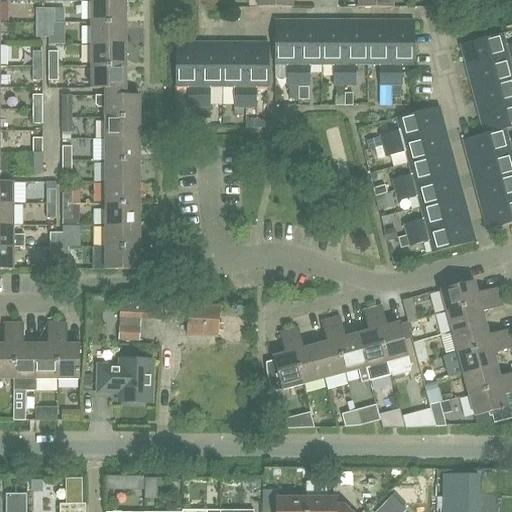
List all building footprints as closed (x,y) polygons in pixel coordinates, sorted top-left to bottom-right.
[(292,8),(291,0),(257,0),(258,8),(292,8)] [(393,8),(392,0),(358,0),(358,8),(393,8)] [(434,0),(435,8),(447,8),(446,0),(434,0)] [(125,24),(125,2),(90,2),(91,24),(125,24)] [(36,23),(46,23),(45,9),(36,9),(36,23)] [(45,9),(46,23),(55,24),(55,9),(45,9)] [(298,86),(298,22),(274,22),(274,44),(274,65),(287,65),(287,85),(289,85),(297,85),(298,86)] [(321,65),(321,22),(298,22),(298,86),(307,85),(309,86),(309,65),(321,65)] [(344,85),(344,22),(321,22),(321,65),(333,65),(333,85),(334,85),(334,97),(343,97),(343,85),(344,85)] [(367,65),(367,22),(344,22),(344,85),(355,85),(355,65),(367,65)] [(390,86),(391,22),(367,22),(367,65),(380,65),(380,86),(390,86)] [(414,34),(414,22),(391,22),(390,86),(401,86),(401,65),(414,65),(414,34)] [(46,23),(36,23),(36,38),(46,38),(46,23)] [(55,24),(46,23),(46,38),(55,38),(55,24)] [(125,45),(125,24),(91,24),(91,46),(125,45)] [(467,69),(511,56),(511,45),(505,47),(502,34),(461,46),(467,69)] [(199,107),(199,44),(175,44),(175,87),(188,87),(188,107),(199,107)] [(222,87),(222,44),(199,44),(199,107),(210,107),(210,87),(222,87)] [(245,107),(245,44),(222,44),(222,87),(234,87),(234,107),(245,107)] [(269,87),(269,44),(245,44),(245,107),(256,107),(256,87),(269,87)] [(126,67),(125,45),(91,46),(91,67),(126,67)] [(48,68),(58,68),(58,52),(48,53),(48,68)] [(32,67),(42,67),(42,53),(32,53),(32,67)] [(511,80),(511,72),(511,68),(511,67),(511,56),(467,69),(473,91),(511,80)] [(42,67),(32,67),(32,82),(42,82),(42,67)] [(126,89),(126,67),(91,67),(91,90),(126,89)] [(58,82),(58,68),(48,68),(48,82),(58,82)] [(478,113),(511,104),(511,80),(473,91),(478,113)] [(289,85),(289,98),(297,98),(297,85),(289,85)] [(298,86),(298,100),(307,100),(307,85),(298,86)] [(32,110),(42,110),(42,96),(32,96),(32,110)] [(139,119),(139,97),(95,97),(95,105),(98,107),(105,107),(105,119),(139,119)] [(62,104),(62,119),(72,119),(72,104),(62,104)] [(511,128),(511,104),(478,113),(484,134),(484,135),(504,130),(505,130),(511,128)] [(438,110),(438,108),(402,117),(396,119),(400,131),(380,136),(383,147),(444,130),(438,110)] [(42,110),(32,110),(32,125),(42,125),(42,110)] [(72,119),(62,119),(62,133),(72,133),(72,119)] [(139,141),(139,119),(105,119),(105,141),(139,141)] [(450,152),(444,130),(383,147),(386,157),(405,152),(408,164),(450,152)] [(511,140),(508,142),(505,130),(504,130),(484,135),(484,134),(463,140),(469,163),(511,151),(511,140)] [(380,145),(378,138),(366,141),(368,148),(380,145)] [(32,153),(42,153),(42,139),(32,139),(32,153)] [(139,162),(139,141),(105,141),(105,162),(139,162)] [(62,162),(72,162),(72,147),(62,147),(62,162)] [(386,157),(383,147),(374,149),(377,160),(386,157)] [(511,175),(511,151),(469,163),(475,185),(511,175)] [(395,191),(456,174),(450,152),(408,164),(411,175),(392,180),(395,191)] [(42,168),(42,153),(32,153),(32,168),(42,168)] [(72,176),(72,162),(62,162),(62,176),(72,176)] [(139,184),(139,162),(105,162),(105,184),(139,184)] [(462,197),(456,174),(395,191),(398,202),(417,196),(420,208),(462,197)] [(511,199),(511,175),(475,185),(481,207),(511,199)] [(0,204),(13,205),(13,183),(0,182),(0,204)] [(139,205),(139,184),(105,184),(105,205),(139,205)] [(386,193),(385,186),(374,189),(376,196),(386,193)] [(46,191),(46,205),(55,205),(55,191),(46,191)] [(62,191),(62,205),(72,205),(72,191),(62,191)] [(468,219),(462,197),(420,208),(423,220),(404,225),(407,236),(468,219)] [(511,223),(511,199),(481,207),(487,230),(509,225),(511,223)] [(0,226),(13,226),(13,205),(0,204),(0,226)] [(55,205),(46,205),(46,220),(55,220),(55,205)] [(72,205),(62,205),(62,220),(72,220),(72,205)] [(139,227),(139,205),(105,205),(105,227),(139,227)] [(474,242),(468,219),(407,236),(407,237),(410,247),(429,241),(433,253),(474,242)] [(24,235),(13,235),(13,226),(0,226),(0,248),(13,248),(13,247),(24,247),(24,235)] [(139,248),(139,227),(105,227),(105,248),(139,248)] [(396,240),(399,239),(397,229),(384,232),(387,242),(396,240)] [(49,248),(59,248),(59,234),(50,233),(49,248)] [(59,234),(59,248),(68,248),(69,234),(59,234)] [(407,237),(399,239),(396,240),(399,249),(410,247),(407,237)] [(0,270),(13,270),(13,248),(0,248),(0,270)] [(68,248),(59,248),(49,248),(49,263),(68,263),(68,248)] [(139,271),(139,248),(105,248),(105,271),(139,271)] [(499,298),(497,288),(476,294),(473,282),(440,291),(446,312),(499,298)] [(485,324),(482,313),(502,307),(499,298),(446,312),(451,333),(485,324)] [(217,337),(219,308),(188,306),(188,307),(121,302),(120,318),(140,319),(187,322),(187,335),(217,337)] [(410,366),(399,323),(387,327),(381,307),(372,309),(386,363),(389,372),(391,372),(410,366)] [(386,363),(372,309),(362,312),(366,325),(359,327),(361,333),(356,335),(365,368),(367,368),(371,381),(392,375),(391,372),(389,372),(386,363)] [(138,340),(139,328),(140,319),(120,318),(118,339),(138,340)] [(365,368),(356,335),(345,338),(340,318),(330,320),(344,374),(359,370),(362,383),(371,381),(367,368),(365,368)] [(344,374),(330,320),(321,323),(326,343),(315,346),(323,379),(344,374)] [(14,379),(14,324),(4,324),(4,345),(0,344),(0,379),(13,379),(14,379)] [(35,379),(35,345),(23,345),(23,324),(14,324),(14,379),(13,379),(13,391),(36,391),(36,379),(35,379)] [(57,379),(57,324),(47,324),(47,345),(35,345),(35,379),(36,379),(57,379)] [(79,379),(79,345),(67,345),(67,324),(57,324),(57,379),(79,379)] [(457,354),(510,339),(508,330),(488,336),(485,324),(451,333),(457,354)] [(323,379),(315,346),(303,349),(298,329),(289,331),(288,332),(303,385),(323,379)] [(281,391),(303,385),(288,332),(279,334),(285,354),(272,357),(273,361),(265,363),(266,372),(271,393),(281,391)] [(428,341),(431,351),(453,346),(450,335),(428,341)] [(496,365),(493,354),(511,349),(511,344),(510,339),(457,354),(462,374),(496,365)] [(152,361),(120,360),(120,367),(98,366),(97,392),(119,393),(119,402),(151,403),(152,361)] [(433,362),(421,365),(426,387),(438,384),(433,362)] [(468,395),(511,383),(511,373),(499,377),(496,365),(462,374),(468,395)] [(510,419),(504,396),(511,393),(511,383),(468,395),(473,417),(490,412),(493,424),(510,419)] [(445,424),(439,402),(429,405),(434,427),(445,424)] [(381,420),(377,405),(356,411),(361,426),(381,420)] [(431,422),(427,407),(412,410),(415,426),(431,422)] [(80,420),(80,410),(70,410),(70,420),(79,420),(80,420)] [(404,428),(399,410),(387,413),(391,428),(404,428)] [(346,427),(361,426),(356,411),(343,414),(346,427)] [(299,429),(313,429),(309,413),(295,417),(299,429)] [(143,490),(143,480),(143,477),(126,477),(126,490),(143,490)] [(157,498),(157,480),(143,480),(143,490),(143,498),(157,498)] [(384,511),(404,511),(406,510),(392,496),(381,508),(384,511)] [(275,498),(274,511),(305,511),(305,498),(275,498)] [(349,511),(343,505),(336,505),(336,498),(305,498),(305,511),(349,511)]
